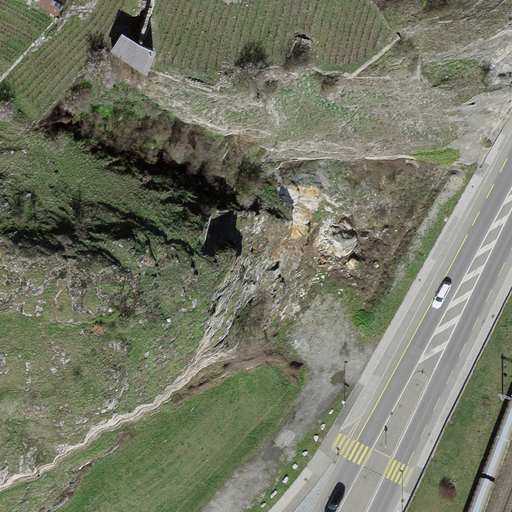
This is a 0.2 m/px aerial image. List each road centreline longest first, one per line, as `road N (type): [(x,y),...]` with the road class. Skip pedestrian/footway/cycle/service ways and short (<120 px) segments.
road 1 (primary): [(511,192),(325,511)]
road 2 (primary): [(379,511),(511,206)]
